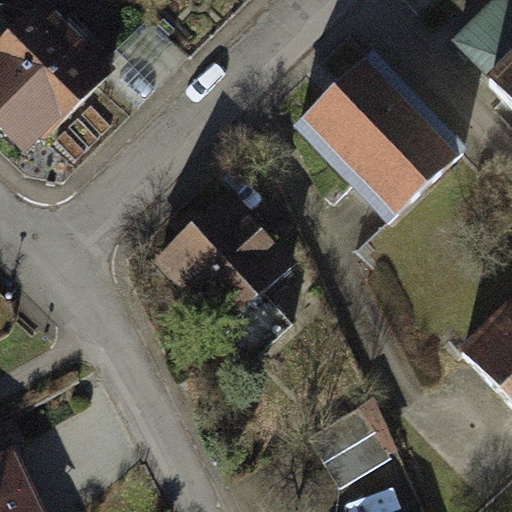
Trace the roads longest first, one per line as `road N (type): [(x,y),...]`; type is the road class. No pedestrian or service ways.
road 1 (residential): [(46,260),(317,0)]
road 2 (residential): [(46,260),(164,418),(211,511)]
